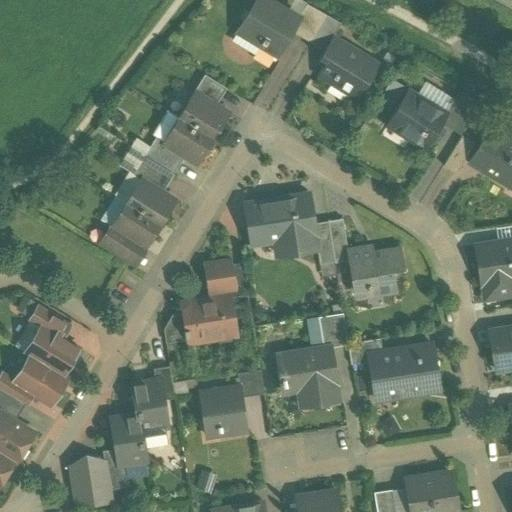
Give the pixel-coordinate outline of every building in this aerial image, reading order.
[(298,19),(266,0),(256,0),(241,27),(263,40),(259,46),(262,49),(263,47),(277,55),(293,29),(299,19),(298,19)] [(327,16),(306,4),(298,19),(299,19),(293,29),(312,40),(327,16)] [(312,40),(311,43),(324,51),(332,37),(340,24),(327,16),(312,40)] [(332,37),(324,51),(319,58),(326,62),(318,76),(332,84),(335,79),(361,95),(378,65),(332,37)] [(227,89),(205,75),(194,92),(217,106),(227,89)] [(446,115),(408,91),(387,125),(425,148),(446,115)] [(217,106),(194,92),(178,117),(215,140),(220,134),(217,132),(229,114),(217,106)] [(466,96),(447,128),(462,136),(480,105),(466,96)] [(215,140),(178,117),(163,142),(162,143),(185,157),(197,165),(209,146),(211,147),(215,140)] [(511,145),(488,132),(470,163),(508,185),(511,178),(511,145)] [(462,136),(443,167),(456,174),(475,144),(462,136)] [(185,157),(162,143),(163,142),(156,137),(145,156),(174,174),(185,157)] [(174,174),(145,156),(133,175),(140,179),(163,192),(174,174)] [(163,192),(140,179),(125,203),(162,226),(166,219),(164,218),(175,200),(163,192)] [(308,194),(245,204),(252,245),(292,238),(294,253),(317,249),(313,224),(308,194)] [(162,226),(125,203),(110,228),(145,249),(156,232),(158,233),(162,226)] [(343,220),(328,222),(334,262),(335,264),(348,262),(346,251),(348,251),(343,220)] [(328,222),(313,224),(317,249),(319,265),(334,262),(328,222)] [(128,247),(106,234),(99,245),(121,259),(128,247)] [(511,240),(476,246),(484,299),(506,296),(504,282),(511,280),(511,240)] [(401,249),(372,254),(372,256),(365,257),(363,249),(348,251),(346,251),(348,262),(353,290),(355,290),(355,287),(366,286),(368,296),(397,291),(394,271),(405,269),(401,249)] [(211,299),(182,303),(189,343),(236,335),(230,298),(236,297),(230,265),(230,262),(205,266),(211,299)] [(243,263),(230,265),(236,297),(247,295),(248,294),(243,263)] [(69,326),(39,307),(30,321),(41,327),(41,326),(61,338),(69,326)] [(343,314),(318,317),(323,347),(330,346),(330,348),(348,345),(348,344),(343,314)] [(61,338),(41,326),(41,327),(37,332),(25,352),(30,356),(62,376),(63,375),(79,349),(61,338)] [(511,327),(489,331),(496,371),(511,368),(511,327)] [(30,328),(26,329),(15,346),(25,352),(37,332),(30,328)] [(380,339),(348,344),(348,345),(351,365),(370,362),(383,360),(382,352),(380,339)] [(431,345),(388,352),(393,386),(416,383),(417,390),(418,393),(439,390),(431,345)] [(323,347),(277,355),(284,392),(303,389),(305,397),(323,394),(323,399),(338,397),(330,348),(330,346),(323,347)] [(383,360),(370,362),(376,400),(398,396),(397,393),(417,390),(416,383),(393,386),(388,352),(382,352),(383,360)] [(62,376),(30,356),(14,381),(14,382),(33,394),(51,405),(68,378),(63,375),(62,376)] [(169,367),(153,369),(155,381),(160,381),(163,400),(175,398),(169,367)] [(260,370),(237,374),(240,387),(241,398),(264,394),(260,370)] [(33,394),(14,382),(14,381),(3,374),(0,378),(0,388),(25,404),(26,405),(33,394)] [(155,381),(133,385),(138,415),(140,430),(141,430),(165,426),(167,426),(163,400),(160,381),(155,381)] [(240,387),(200,393),(204,423),(216,421),(218,434),(246,430),(241,398),(240,387)] [(25,404),(0,388),(0,412),(15,421),(25,404)] [(15,421),(0,412),(0,414),(3,416),(0,420),(0,452),(14,461),(14,462),(15,463),(34,433),(15,421)] [(138,415),(111,419),(116,449),(119,465),(125,464),(146,460),(144,448),(141,430),(140,430),(138,415)] [(165,426),(141,430),(144,448),(168,444),(165,426)] [(116,449),(102,451),(109,490),(129,487),(125,464),(119,465),(116,449)] [(14,461),(0,452),(0,483),(14,462),(14,461)] [(148,464),(130,466),(131,475),(149,473),(148,464)] [(451,474),(426,478),(426,476),(405,480),(410,511),(458,511),(452,472),(450,472),(451,474)] [(340,511),(337,491),(296,497),(297,511),(340,511)] [(263,511),(262,502),(213,511),(212,511),(263,511)]
